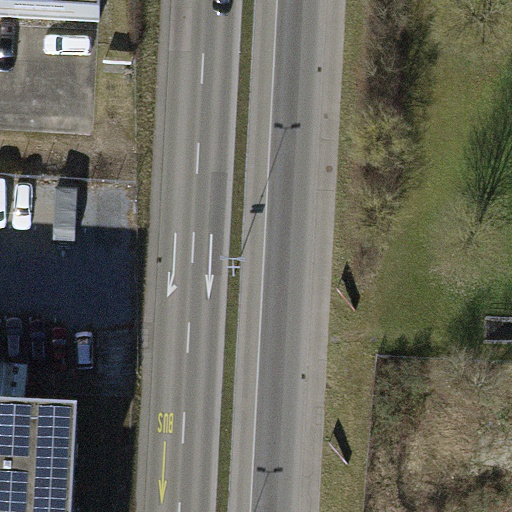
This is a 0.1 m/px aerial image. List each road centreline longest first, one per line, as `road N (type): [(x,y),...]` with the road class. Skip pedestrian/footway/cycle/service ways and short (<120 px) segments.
road 1 (primary): [(207,0),(180,511)]
road 2 (primary): [(282,511),(308,0)]
